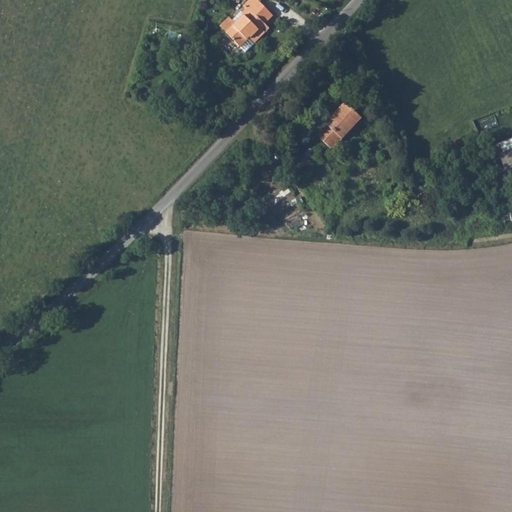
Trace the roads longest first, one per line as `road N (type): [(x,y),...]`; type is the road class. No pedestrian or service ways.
road 1 (unclassified): [(0,347),(80,286),(360,0)]
road 2 (track): [(168,200),(157,511)]
